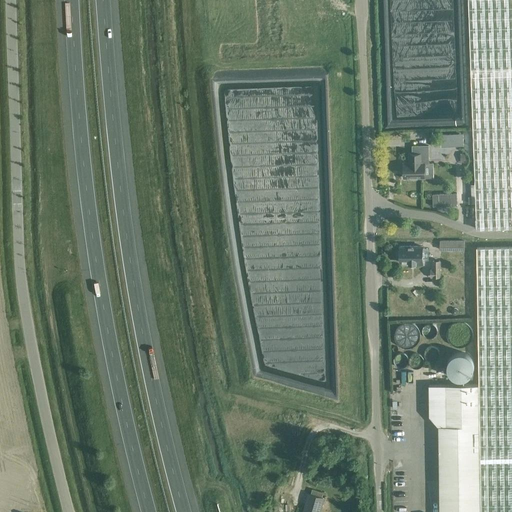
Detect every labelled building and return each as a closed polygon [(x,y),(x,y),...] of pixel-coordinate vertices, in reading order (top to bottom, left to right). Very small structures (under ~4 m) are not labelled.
[(511,226),(511,0),(468,0),(477,228),(511,226)] [(410,163),(403,163),(404,178),(411,178),(411,179),(418,179),(417,177),(425,177),(425,164),(429,164),(429,145),(418,145),(413,145),(413,153),(409,153),(409,161),(410,161),(410,163)] [(464,241),(440,241),(440,249),(464,249),(464,241)] [(423,246),(400,246),(400,262),(409,262),(409,265),(416,265),(416,264),(423,264),(423,246)] [(511,511),(511,246),(477,247),(479,384),(446,385),(429,385),(429,415),(439,426),(440,511),(511,511)] [(431,277),(440,277),(440,261),(433,261),(433,270),(431,270),(431,277)] [(471,337),(472,333),(471,329),(470,327),(469,326),(466,324),(464,323),(462,323),(459,323),(456,324),(454,325),(453,327),(452,329),(451,331),(451,333),(452,337),(453,339),(454,341),(456,342),(458,343),(461,344),(465,343),(467,342),(469,341),(470,339),(471,337)] [(416,337),(416,335),(415,331),(414,329),(413,327),(410,325),(406,324),(402,324),(400,325),(398,326),(396,328),(395,330),(394,332),(394,334),(395,338),(396,340),(397,342),(398,343),(401,345),(402,345),(405,346),(408,345),(410,345),(413,343),(415,339),(416,337)] [(471,357),(469,355),(468,354),(466,353),(463,352),(461,352),(459,352),(456,353),(454,354),(452,355),(451,357),(449,359),(448,361),(448,363),(448,365),(448,368),(448,370),(449,372),(451,374),(452,376),(454,377),(456,378),(459,379),(461,379),(463,379),(466,378),(468,377),(470,376),(471,374),(473,372),(474,370),(474,368),(474,366),(474,363),(474,361),(473,359),(471,357)] [(316,491),(310,511),(324,511),(329,495),(316,491)]
